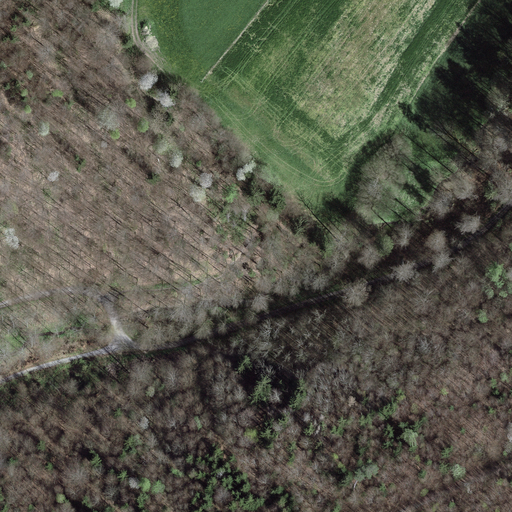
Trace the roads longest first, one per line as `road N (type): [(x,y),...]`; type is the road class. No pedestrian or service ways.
road 1 (track): [(123,345),(333,313),(454,249),(511,202)]
road 2 (track): [(0,382),(123,345)]
